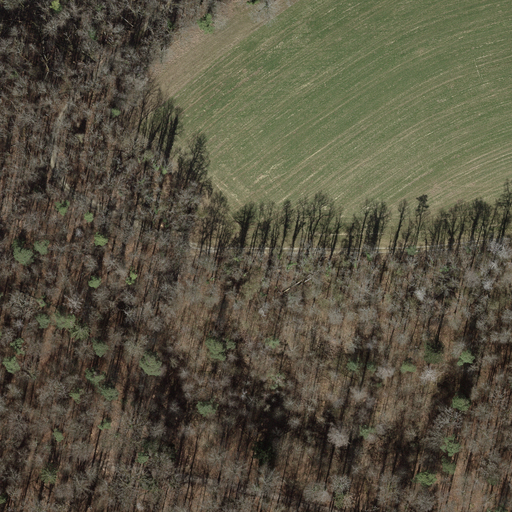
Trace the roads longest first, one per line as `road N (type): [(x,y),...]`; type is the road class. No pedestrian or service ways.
road 1 (track): [(175,0),(80,89),(57,124),(55,170),(73,193),(190,244)]
road 2 (track): [(0,446),(329,511)]
road 3 (track): [(190,244),(511,247)]
road 4 (track): [(0,382),(120,321),(168,281),(190,244)]
